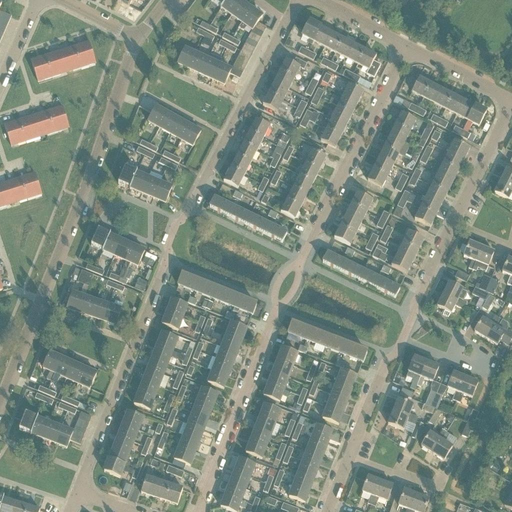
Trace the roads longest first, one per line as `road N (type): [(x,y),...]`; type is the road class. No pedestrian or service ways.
road 1 (residential): [(76,494),(175,224),(297,0)]
road 2 (residential): [(349,456),(388,356),(511,102)]
road 3 (residential): [(0,404),(136,39)]
road 4 (residential): [(301,260),(406,46)]
road 5 (residential): [(199,511),(277,306)]
road 6 (unknown): [(243,104),(178,76),(159,98),(162,109),(223,143)]
road 7 (track): [(511,52),(458,47),(411,21),(397,0)]
